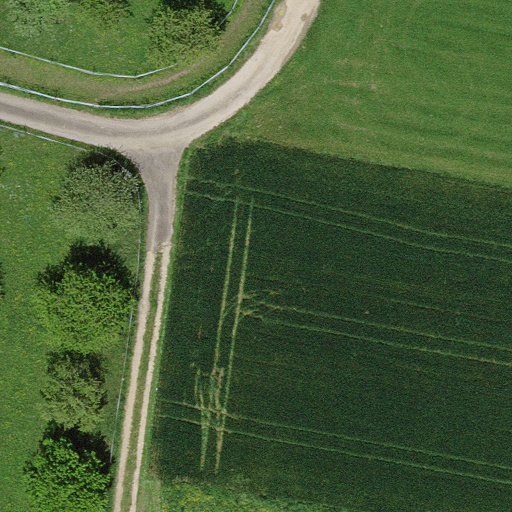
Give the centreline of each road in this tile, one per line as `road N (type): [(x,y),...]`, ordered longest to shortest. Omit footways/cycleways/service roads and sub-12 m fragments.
road 1 (track): [(291,0),(264,86),(157,151),(0,108)]
road 2 (track): [(157,151),(122,511)]
